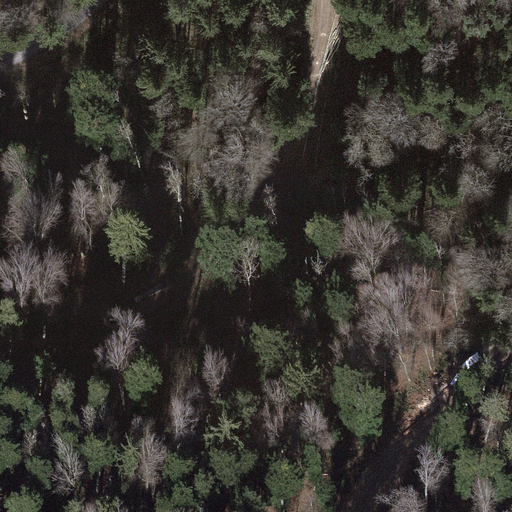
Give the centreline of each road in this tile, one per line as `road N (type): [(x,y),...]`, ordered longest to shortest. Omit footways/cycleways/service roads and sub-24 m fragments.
road 1 (track): [(344,0),(321,89),(277,202),(146,313),(103,315),(0,286)]
road 2 (track): [(511,343),(454,379),(361,511)]
